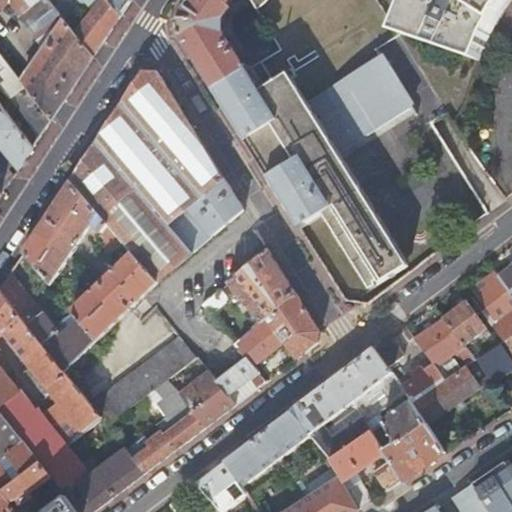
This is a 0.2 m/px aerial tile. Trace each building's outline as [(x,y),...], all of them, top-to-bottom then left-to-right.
[(0,0),(0,12),(8,6),(19,19),(42,0),(0,0)] [(50,4),(46,0),(42,0),(19,19),(44,52),(64,22),(50,4)] [(94,58),(121,16),(107,0),(46,0),(50,4),(54,0),(77,0),(83,6),(87,5),(93,12),(74,34),(94,58)] [(107,0),(121,16),(132,1),(131,0),(107,0)] [(179,35),(214,92),(215,91),(248,70),(227,35),(228,22),(236,10),(233,8),(238,0),(191,0),(178,20),(179,35)] [(251,0),(258,10),(258,9),(263,6),(267,3),(269,0),(251,0)] [(414,0),(400,33),(479,60),(480,59),(494,27),(498,19),(510,0),(414,0)] [(269,20),(266,22),(274,36),(278,33),(269,20)] [(44,52),(23,84),(52,121),(94,58),(74,34),(64,22),(44,52)] [(248,70),(215,91),(234,122),(257,158),(289,210),(301,229),(325,215),(371,290),(410,266),(339,153),(412,108),(416,116),(418,114),(377,48),(375,50),(380,57),(307,103),(289,74),(276,82),(263,62),(248,70)] [(0,104),(6,112),(34,147),(52,121),(23,84),(0,55),(0,104)] [(143,72),(71,181),(124,241),(133,252),(159,282),(227,225),(245,210),(159,71),(143,72)] [(19,171),(34,147),(6,112),(0,116),(0,158),(4,164),(9,159),(19,171)] [(0,193),(2,196),(14,178),(3,165),(4,164),(0,158),(0,193)] [(24,253),(52,287),(53,286),(93,227),(108,236),(98,244),(103,250),(105,248),(110,254),(124,241),(71,181),(24,253)] [(298,295),(270,250),(229,283),(262,324),(266,321),(298,295)] [(133,252),(73,312),(77,317),(98,341),(159,282),(133,252)] [(511,293),(511,267),(499,278),(511,293)] [(11,272),(0,289),(0,290),(65,373),(67,371),(98,341),(77,317),(61,332),(46,313),(44,314),(11,272)] [(494,326),(505,340),(511,334),(511,293),(499,278),(495,272),(483,281),(487,286),(475,295),(484,306),(481,308),(494,326)] [(487,286),(483,281),(471,290),(475,295),(487,286)] [(224,288),(203,305),(213,315),(233,299),(224,288)] [(67,371),(65,373),(0,290),(0,409),(7,419),(25,442),(42,462),(54,477),(65,491),(68,495),(89,479),(94,475),(69,445),(104,417),(92,402),(67,371)] [(321,332),(298,295),(266,321),(276,334),(290,324),(293,326),(286,332),(291,340),(285,345),(298,360),(319,344),(321,332)] [(468,301),(444,319),(465,345),(488,328),(468,301)] [(444,319),(416,339),(435,365),(437,367),(466,347),(465,345),(444,319)] [(241,349),(248,359),(254,366),(284,343),(276,334),(266,321),(262,324),(257,328),(260,333),(241,349)] [(257,328),(237,345),(241,349),(260,333),(257,328)] [(511,334),(505,340),(501,343),(511,359),(511,334)] [(181,335),(92,402),(104,417),(110,425),(161,386),(169,380),(199,358),(181,335)] [(390,339),(376,349),(390,368),(404,358),(390,339)] [(511,359),(501,343),(478,359),(493,381),(511,368),(511,359)] [(376,349),(292,413),(312,437),(332,461),(374,432),(376,430),(370,422),(408,393),(404,387),(405,386),(390,368),(376,349)] [(463,353),(471,364),(476,360),(468,350),(463,353)] [(248,359),(218,382),(229,396),(254,377),(262,387),(268,382),(254,366),(248,359)] [(416,403),(415,402),(413,403),(427,424),(493,381),(478,359),(476,360),(471,364),(463,370),(447,381),(416,403)] [(416,379),(405,386),(404,387),(408,393),(415,402),(416,403),(447,381),(444,377),(437,367),(435,365),(425,372),(420,375),(417,371),(412,374),(416,379)] [(444,377),(447,381),(463,370),(460,366),(444,377)] [(218,382),(210,372),(181,395),(189,404),(206,429),(237,406),(229,396),(218,382)] [(181,395),(169,380),(161,386),(180,410),(189,404),(181,395)] [(399,443),(386,451),(387,454),(394,464),(404,481),(448,453),(443,446),(427,424),(413,403),(385,423),(386,425),(383,428),(392,441),(396,438),(399,443)] [(206,429),(189,404),(180,410),(179,411),(182,416),(187,412),(190,416),(177,426),(166,434),(178,450),(206,429)] [(292,413),(227,462),(243,487),(312,437),(292,413)] [(163,430),(166,434),(177,426),(170,417),(160,425),(163,430)] [(25,442),(7,419),(0,424),(0,460),(8,455),(25,442)] [(149,447),(135,458),(146,474),(178,450),(166,434),(163,430),(148,442),(146,443),(149,447)] [(374,432),(332,461),(342,477),(345,482),(357,474),(387,454),(386,451),(374,432)] [(147,440),(132,453),(135,458),(149,447),(146,443),(148,442),(147,440)] [(42,462),(25,442),(8,455),(23,476),(42,462)] [(447,443),(443,446),(448,453),(452,450),(447,443)] [(129,449),(98,472),(116,497),(146,474),(135,458),(132,453),(129,449)] [(23,476),(8,455),(0,460),(0,463),(15,483),(23,476)] [(54,477),(42,462),(23,476),(15,483),(0,494),(0,511),(38,511),(36,508),(40,505),(33,493),(54,477)] [(227,462),(217,470),(233,493),(243,487),(227,462)] [(0,494),(15,483),(0,463),(0,494)] [(511,511),(511,466),(510,468),(507,463),(472,485),(489,511),(511,511)] [(404,481),(394,464),(376,474),(387,493),(404,481)] [(98,472),(94,475),(89,479),(94,485),(85,492),(87,495),(80,500),(77,496),(71,501),(78,511),(95,511),(116,497),(98,472)] [(357,474),(345,482),(349,490),(362,481),(357,474)] [(342,477),(288,511),(357,511),(361,510),(349,490),(345,482),(342,477)] [(362,481),(349,490),(361,510),(375,501),(362,481)] [(489,511),(472,485),(453,498),(462,511),(489,511)] [(69,497),(68,495),(65,491),(48,504),(52,509),(69,497)] [(78,511),(71,501),(69,497),(52,509),(48,511),(78,511)]
